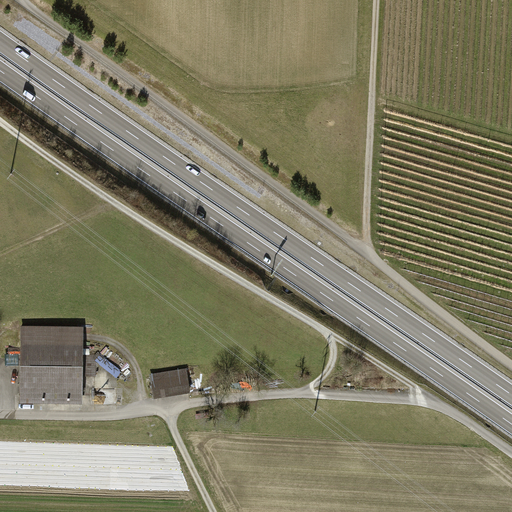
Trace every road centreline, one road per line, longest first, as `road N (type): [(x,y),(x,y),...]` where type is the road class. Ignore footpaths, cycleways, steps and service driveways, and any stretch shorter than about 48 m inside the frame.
road 1 (trunk): [(511,394),(0,40)]
road 2 (trunk): [(0,69),(511,423)]
road 3 (track): [(511,365),(21,0)]
road 4 (track): [(445,407),(119,205),(0,120)]
road 5 (track): [(511,453),(445,407),(399,398),(277,394),(166,407)]
road 6 (track): [(377,0),(366,251)]
road 7 (residential): [(0,415),(166,407)]
road 8 (track): [(119,205),(0,253)]
